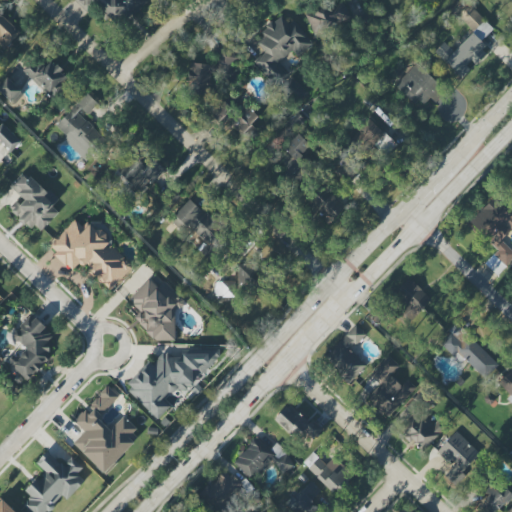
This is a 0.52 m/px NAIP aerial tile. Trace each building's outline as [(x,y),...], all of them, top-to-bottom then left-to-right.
[(145,0),(77,0),(87,12),(96,5),(114,28),(147,2),(145,0)] [(310,30),(350,25),(347,3),(308,8),(310,30)] [(0,45),(4,49),(20,32),(0,13),(0,45)] [(306,96),(281,62),(309,41),(294,20),(288,25),(282,17),(254,38),(265,52),(257,58),(293,106),(306,96)] [(445,61),(461,78),(488,52),(479,43),(493,30),(485,22),(445,61)] [(211,75),(236,74),(235,46),(218,47),(219,64),(211,64),(211,75)] [(26,75),(51,97),(70,77),(44,54),(26,75)] [(188,95),(213,97),(212,115),(223,125),(229,119),(235,119),(230,125),(248,141),(258,130),(251,125),(258,117),(249,108),(242,108),(233,99),(219,99),(220,84),(209,84),(210,64),(189,63),(188,95)] [(429,98),(435,103),(446,91),(416,63),(395,85),(414,102),(417,99),(423,105),(429,98)] [(23,92),(8,78),(0,86),(0,91),(13,104),(23,92)] [(85,161),(106,140),(84,119),(98,104),(87,93),(55,126),(66,136),(63,139),(85,161)] [(396,144),(369,119),(358,131),(385,156),(396,144)] [(0,140),(1,140),(2,148),(14,152),(20,135),(0,126),(0,140)] [(276,174),(299,186),(311,163),(302,158),(310,142),(296,135),(276,174)] [(117,169),(133,186),(130,188),(137,196),(165,170),(154,159),(146,167),(134,154),(117,169)] [(336,170),(347,185),(358,177),(347,162),(336,170)] [(38,235),(58,213),(52,207),(58,201),(26,172),(11,188),(21,197),(10,209),(38,235)] [(312,204),(331,223),(347,208),(328,188),(312,204)] [(511,229),(511,215),(494,197),(470,222),(499,250),(494,255),(505,266),(511,259),(511,250),(502,240),(511,229)] [(175,215),(205,244),(199,250),(210,260),(231,238),(190,199),(175,215)] [(133,266),(110,244),(112,242),(89,220),(83,227),(75,220),(50,245),(57,252),(54,255),(71,271),(80,262),(110,290),(133,266)] [(431,299),(409,278),(390,298),(413,319),(431,299)] [(175,341),(175,313),(189,298),(181,298),(164,281),(158,287),(149,279),(129,300),(141,312),(134,318),(147,330),(147,333),(155,341),(175,341)] [(26,381),(53,356),(43,345),(53,336),(35,316),(14,336),(27,350),(11,365),(26,381)] [(365,334),(355,324),(324,358),(350,382),(367,364),(351,350),(365,334)] [(498,364),(457,325),(439,343),(453,356),(457,352),(484,378),(498,364)] [(157,420),(167,409),(165,394),(191,389),(201,399),(200,388),(193,382),(198,381),(220,357),(219,349),(206,351),(204,352),(182,356),(183,361),(171,363),(169,353),(162,354),(155,362),(147,363),(128,384),(133,389),(129,393),(157,420)] [(391,376),(399,366),(388,355),(370,375),(379,384),(366,398),(387,419),(416,388),(407,380),(401,386),(391,376)] [(508,397),(511,400),(511,370),(511,369),(497,382),(510,395),(508,397)] [(119,397),(108,386),(90,404),(91,406),(75,423),(85,432),(77,440),(99,461),(105,455),(113,462),(140,434),(119,414),(107,427),(99,419),(119,397)] [(274,420),(299,444),(307,435),(312,439),(321,430),(311,421),(309,424),(289,404),(274,420)] [(423,451),(445,428),(437,420),(431,426),(415,411),(398,429),(423,451)] [(445,475),(453,483),(480,454),(456,431),(437,451),(453,467),(445,475)] [(233,463),(252,479),(270,460),(285,474),(294,463),(278,448),(274,453),(256,437),(233,463)] [(84,481),(77,474),(83,468),(70,455),(61,465),(47,451),(36,463),(45,472),(26,492),(31,497),(23,505),(30,511),(46,511),(62,496),(67,500),(84,481)] [(334,493),(346,481),(320,455),(308,469),(334,493)] [(222,511),(246,489),(226,469),(200,495),(217,511),(222,511)] [(310,503),(321,492),(310,481),(286,503),(294,511),(311,511),(315,508),(310,503)] [(497,511),(511,494),(511,493),(506,489),(502,494),(491,486),(478,504),(487,511),(497,511)] [(16,511),(4,498),(0,501),(0,511),(16,511)]
